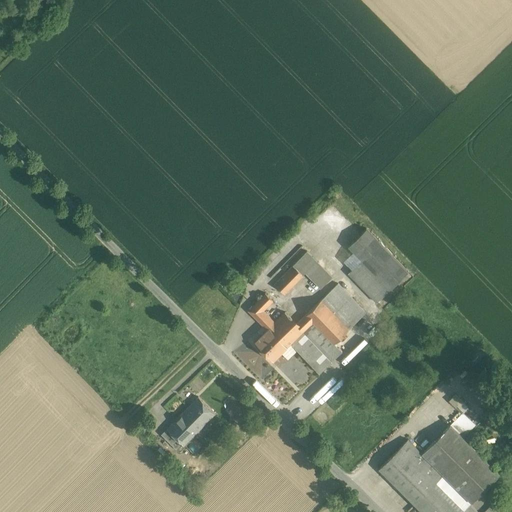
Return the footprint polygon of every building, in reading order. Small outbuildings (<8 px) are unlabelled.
[(408,272),(367,228),(349,246),(353,251),(362,260),(353,269),(349,273),(377,302),(408,272)] [(332,277),(307,251),(296,263),(305,273),(321,289),(332,277)] [(353,251),(343,260),(353,269),(362,260),(353,251)] [(296,263),(275,284),(285,294),(305,273),(296,263)] [(414,277),(408,272),(377,302),(384,309),(406,288),(404,287),(414,277)] [(338,284),(296,324),(285,312),(275,322),(293,341),(291,343),(319,374),(342,351),(334,343),(366,312),(338,284)] [(266,293),(248,311),(256,318),(263,311),(273,301),(266,293)] [(263,311),(256,318),(267,330),(275,322),(263,311)] [(293,341),(275,322),(267,330),(254,343),(272,361),(291,343),(293,341)] [(215,414),(198,398),(187,410),(203,426),(215,414)] [(187,410),(174,422),(191,439),(193,437),(203,426),(187,410)] [(191,439),(174,422),(167,429),(184,446),(191,439)] [(500,474),(450,425),(422,453),(443,475),(472,503),(500,474)] [(422,453),(408,440),(379,469),(414,504),(443,475),(422,453)] [(443,475),(414,504),(422,511),(462,511),(470,505),(471,503),(472,503),(443,475)]
